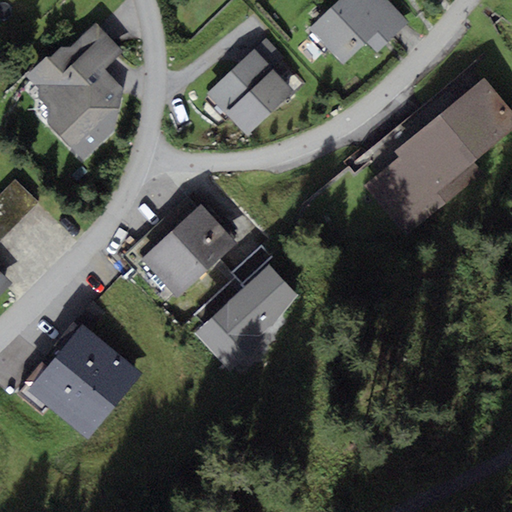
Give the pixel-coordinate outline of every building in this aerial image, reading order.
[(387,0),(339,0),(308,29),(343,65),(366,43),(375,52),(408,22),(387,0)] [(47,55),(27,74),(38,87),(39,97),(48,107),(46,124),(85,161),(114,134),(124,90),(106,68),(121,53),(95,24),(69,48),(62,47),(50,58),(47,55)] [(265,39),(255,48),(285,80),(295,71),(265,39)] [(255,48),(207,94),(247,136),(295,91),(285,80),(255,48)] [(484,174),(474,162),(511,130),(511,109),(485,77),(394,151),(399,158),(368,184),(411,235),(484,174)] [(0,193),(0,241),(39,202),(15,178),(0,193)] [(201,204),(175,228),(165,217),(125,254),(151,282),(158,277),(177,297),(236,243),(201,204)] [(299,296),(268,265),(194,334),(228,367),(273,327),(299,296)] [(0,295),(12,285),(0,271),(0,295)] [(143,375),(82,325),(29,391),(90,440),(143,375)]
